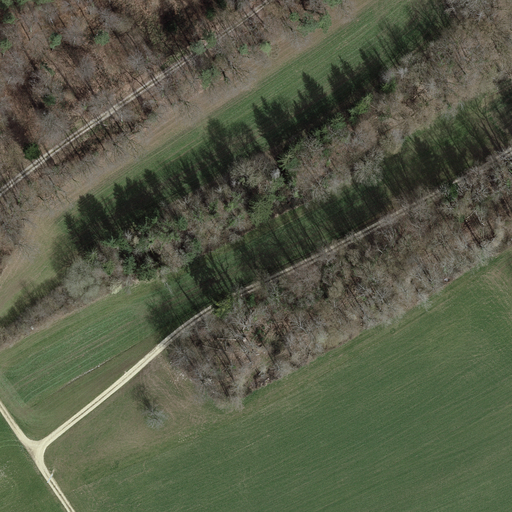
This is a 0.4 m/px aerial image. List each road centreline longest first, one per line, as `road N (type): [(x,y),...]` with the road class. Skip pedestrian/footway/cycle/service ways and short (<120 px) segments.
road 1 (track): [(511,144),(175,335),(35,454)]
road 2 (track): [(0,196),(270,0)]
road 3 (track): [(70,511),(0,403)]
